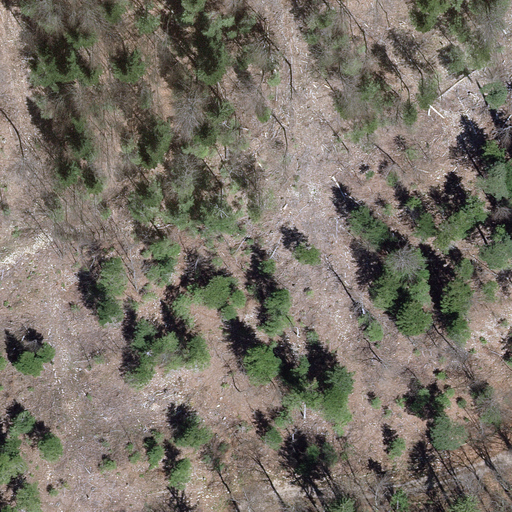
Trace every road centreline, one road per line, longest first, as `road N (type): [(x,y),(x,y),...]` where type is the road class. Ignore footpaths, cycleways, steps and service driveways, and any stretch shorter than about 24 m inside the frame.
road 1 (track): [(511,463),(375,492),(270,493),(236,511)]
road 2 (track): [(121,193),(88,215),(0,248)]
